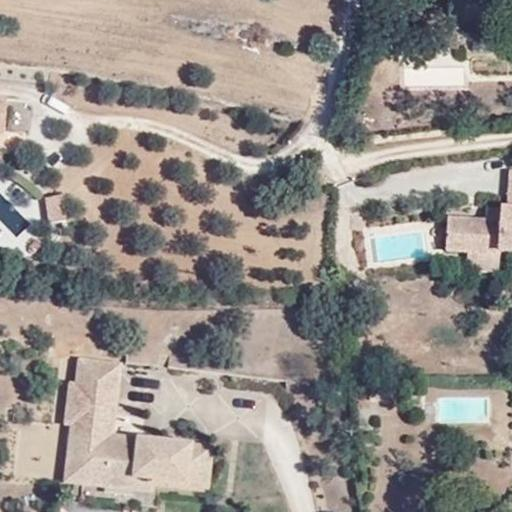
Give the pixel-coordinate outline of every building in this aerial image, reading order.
[(455,34),(393,32),(394,48),(454,50),(455,34)] [(15,96),(0,94),(0,133),(11,134),(11,133),(15,96)] [(60,196),(42,199),(49,230),(67,226),(60,196)] [(511,259),(511,203),(507,203),(507,214),(506,227),(486,226),(448,225),(447,261),(499,261),(499,259),(511,259)] [(507,214),(487,214),(486,226),(506,227),(507,214)] [(359,220),(347,220),(347,234),(358,234),(359,220)] [(121,367),(82,363),(79,388),(73,387),(69,425),(75,426),(79,426),(77,443),(90,445),(87,470),(108,472),(106,489),(137,492),(140,471),(157,472),(155,487),(188,491),(189,483),(209,485),(213,453),(192,450),(193,449),(159,445),(158,454),(142,452),(142,449),(104,445),(111,392),(118,392),(121,367)] [(158,454),(159,445),(143,443),(113,440),(118,392),(111,392),(104,445),(142,449),(142,452),(158,454)] [(386,392),(367,392),(367,405),(386,405),(386,392)] [(79,426),(75,426),(68,485),(106,489),(108,472),(87,470),(90,445),(77,443),(79,426)] [(140,471),(137,492),(154,494),(155,487),(157,472),(140,471)] [(189,483),(188,491),(208,493),(209,485),(189,483)]
